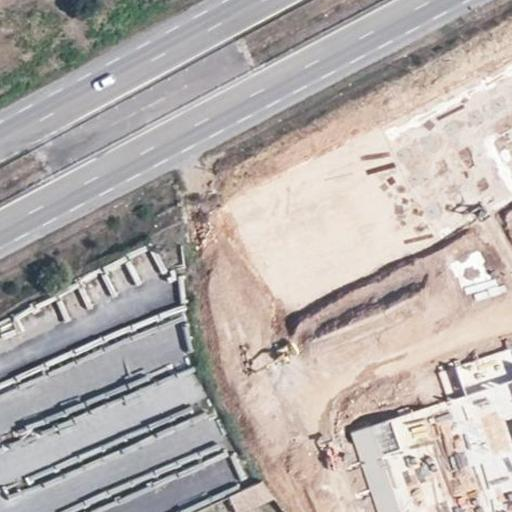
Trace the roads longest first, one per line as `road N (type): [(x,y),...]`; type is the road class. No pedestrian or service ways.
road 1 (primary): [(0,228),(430,0)]
road 2 (primary): [(253,0),(0,134)]
